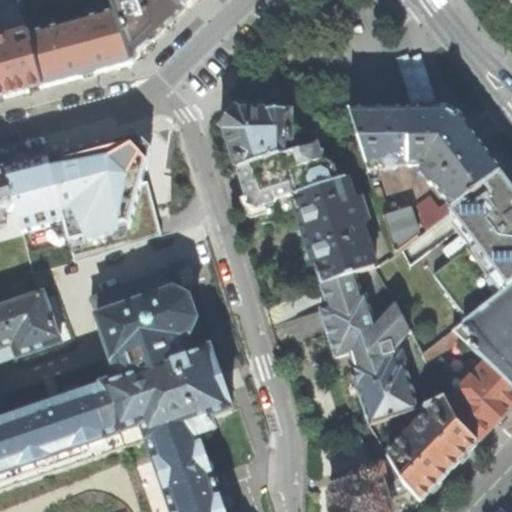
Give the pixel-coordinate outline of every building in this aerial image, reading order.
[(111,0),(116,13),(133,64),(161,37),(186,12),(178,0),(111,0)] [(178,0),(186,12),(197,0),(178,0)] [(116,13),(30,36),(44,88),(89,75),(133,64),(116,13)] [(0,42),(0,100),(1,100),(44,88),(30,36),(29,34),(0,42)] [(224,127),(238,171),(251,167),(284,157),(283,143),(293,143),(293,112),(253,113),(232,113),(223,125),(224,127)] [(388,112),(349,112),(367,168),(379,166),(384,166),(388,170),(395,169),(399,166),(424,166),(426,169),(422,172),(422,175),(429,185),(434,186),(447,204),(435,213),(427,199),(417,206),(421,212),(420,220),(427,230),(450,213),(501,174),(481,148),(454,112),(388,112)] [(72,152),(2,171),(12,210),(24,245),(58,236),(76,256),(138,239),(160,154),(143,132),(72,152)] [(309,249),(320,287),(354,276),(374,269),(360,224),(366,221),(360,201),(354,203),(346,178),(339,180),(334,166),(323,160),(318,144),(314,147),(284,157),(251,167),(257,188),(251,191),(247,199),(249,207),(256,211),(257,211),(262,224),(297,213),(309,249)] [(242,183),(247,199),(251,191),(257,188),(251,167),(238,171),(242,183)] [(0,171),(0,223),(4,222),(1,213),(4,212),(12,210),(2,171),(0,171)] [(511,188),(509,186),(501,174),(450,213),(473,244),(432,275),(468,321),(511,287),(511,188)] [(382,217),(394,255),(418,237),(409,208),(382,217)] [(231,511),(219,480),(258,466),(247,434),(221,445),(210,419),(232,411),(225,393),(231,391),(227,379),(223,366),(217,368),(210,350),(188,358),(181,339),(191,336),(196,321),(188,299),(173,291),(167,273),(91,298),(117,381),(10,418),(0,389),(0,361),(16,356),(17,358),(60,343),(44,294),(0,309),(0,491),(147,440),(172,511),(231,511)] [(357,391),(369,426),(419,410),(404,365),(401,355),(395,356),(394,352),(410,332),(396,304),(374,327),(366,297),(362,297),(354,276),(320,287),(328,308),(321,311),(328,335),(335,359),(349,354),(354,368),(350,370),(356,391),(357,391)] [(511,387),(511,287),(468,321),(464,325),(478,340),(471,347),(486,362),(511,387)] [(462,339),(455,332),(423,356),(428,366),(462,339)] [(499,422),(511,408),(511,387),(486,362),(453,396),(455,401),(462,407),(454,415),(460,427),(461,427),(478,444),(499,422)] [(478,444),(461,427),(460,427),(454,415),(445,399),(425,408),(428,416),(388,458),(396,473),(402,480),(421,503),(444,479),(478,444)] [(380,460),(386,456),(369,426),(363,428),(380,460)] [(412,511),(421,503),(402,480),(383,487),(380,477),(384,476),(381,467),(377,469),(370,466),(364,468),(361,473),(361,475),(343,481),(330,485),(337,507),(331,509),(331,511),(412,511)]
